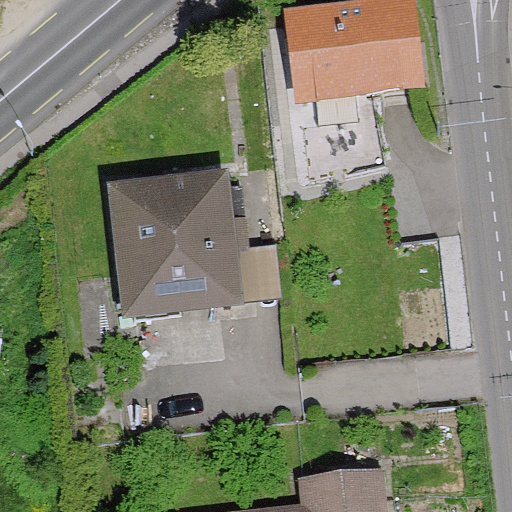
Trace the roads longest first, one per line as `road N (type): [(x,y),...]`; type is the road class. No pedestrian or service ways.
road 1 (residential): [(476,0),(511,357)]
road 2 (secondary): [(0,100),(116,0)]
